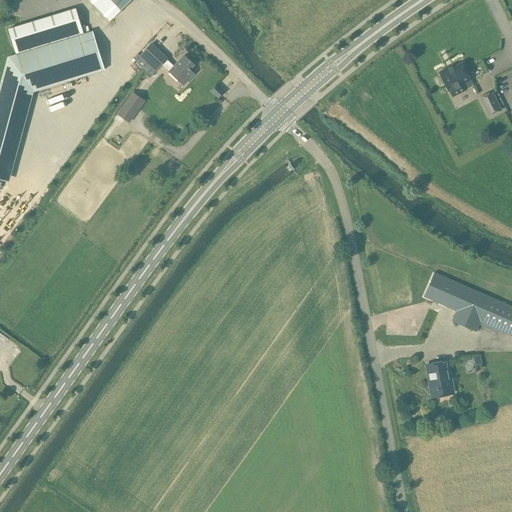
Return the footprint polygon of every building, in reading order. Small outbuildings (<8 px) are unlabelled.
[(89,0),(109,20),(130,0),(89,0)] [(48,87),(56,84),(104,69),(93,31),(84,34),(76,8),(8,29),(16,55),(7,57),(0,86),(0,179),(9,182),(34,91),(48,87)] [(145,42),(156,31),(153,28),(141,38),(145,42)] [(133,58),(152,75),(161,65),(184,86),(194,74),(190,70),(191,69),(190,69),(194,64),(184,55),(174,66),(150,44),(140,56),(137,54),(133,58)] [(467,90),(464,83),(471,80),(467,72),(462,63),(454,67),(453,65),(448,68),(439,72),(444,81),(449,91),(452,97),(467,90)] [(224,93),(216,85),(211,91),(219,98),(224,93)] [(488,116),(502,110),(493,91),(480,98),(488,116)] [(132,93),(119,112),(129,119),(142,100),(132,93)] [(511,333),(511,306),(434,273),(424,296),(457,311),(452,321),(462,325),(476,331),(480,321),(511,335),(511,333)] [(448,380),(445,361),(429,364),(432,382),(429,383),(432,398),(449,394),(446,381),(448,380)]
